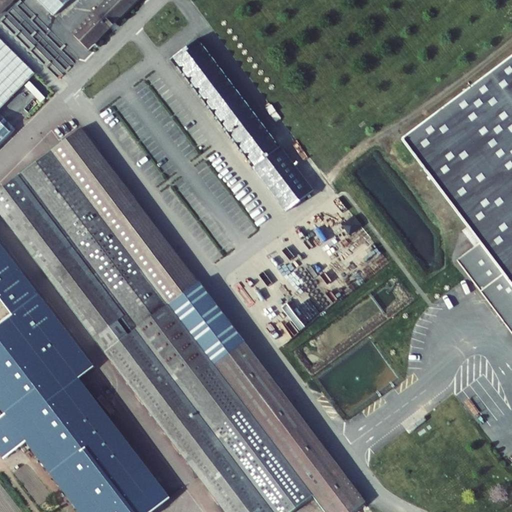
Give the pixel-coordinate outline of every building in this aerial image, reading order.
[(0,0),(0,13),(1,14),(15,0),(0,0)] [(109,0),(84,26),(98,40),(137,0),(109,0)] [(0,21),(0,93),(7,101),(43,65),(0,21)] [(313,190),(197,38),(170,59),(285,211),(313,190)] [(511,57),(411,131),(475,220),(487,236),(482,240),(463,253),(511,320),(511,57)] [(23,122),(8,108),(0,116),(0,117),(14,131),(23,122)] [(0,125),(0,144),(10,135),(0,125)] [(196,284),(79,129),(0,188),(0,215),(112,364),(136,396),(140,402),(187,464),(223,511),(290,511),(313,496),(325,511),(352,511),(364,503),(243,343),(214,365),(168,305),(196,284)] [(487,236),(475,220),(470,223),(482,240),(487,236)] [(0,301),(10,315),(0,322),(0,409),(3,414),(0,415),(0,453),(3,458),(26,441),(79,511),(145,511),(167,496),(77,378),(93,367),(0,246),(0,301)] [(243,343),(196,284),(168,305),(214,365),(243,343)]
